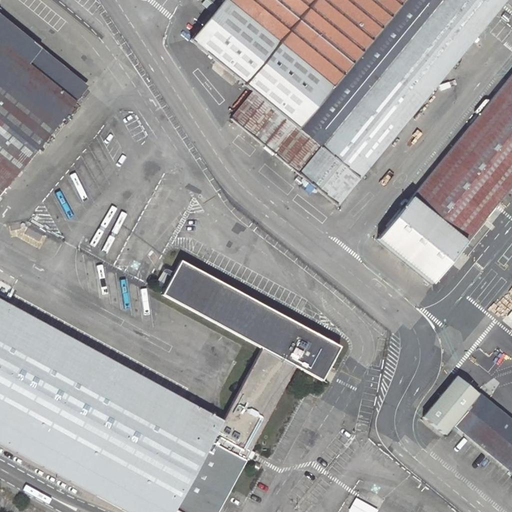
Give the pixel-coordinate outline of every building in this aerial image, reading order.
[(202,0),(201,2),(212,11),(189,40),(251,91),(229,119),(275,157),(403,0),(202,0)] [(403,0),(275,157),(336,207),(506,0),(403,0)] [(0,187),(70,105),(18,61),(32,44),(0,17),(0,187)] [(70,105),(83,88),(32,44),(18,61),(70,105)] [(511,73),(407,202),(462,246),(511,184),(511,73)] [(407,202),(378,239),(432,283),(462,246),(407,202)] [(223,424),(0,303),(0,444),(124,511),(218,511),(244,463),(252,467),(257,457),(250,453),(293,371),(320,385),(339,350),(179,266),(160,301),(260,353),(223,424)] [(456,376),(422,417),(443,434),(453,423),(477,393),(456,376)] [(453,423),(511,471),(511,421),(477,393),(453,423)] [(347,511),(348,511),(375,511),(377,509),(355,497),(347,511)]
